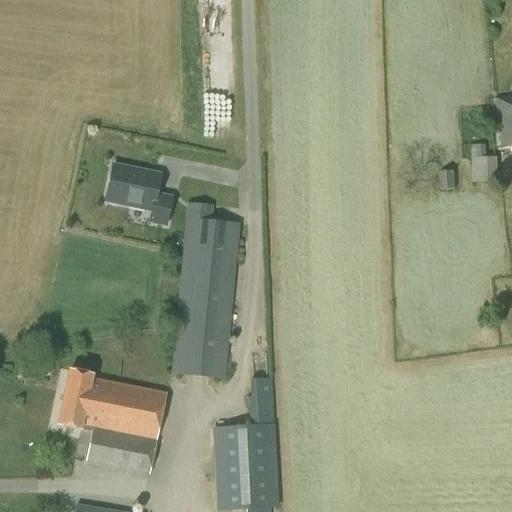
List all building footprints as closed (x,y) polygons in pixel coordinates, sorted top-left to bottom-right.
[(502,151),(511,149),(511,97),(494,101),(502,151)] [(471,144),(472,182),(486,181),(485,144),(471,144)] [(165,226),(171,199),(155,196),(159,176),(112,167),(104,202),(151,211),(148,222),(165,226)] [(439,191),(455,190),(454,172),(439,173),(439,191)] [(224,381),(240,225),(186,219),(170,376),(224,381)] [(91,378),(69,374),(58,426),(81,431),(82,428),(92,430),(87,462),(103,465),(109,433),(155,441),(163,394),(91,381),(91,378)] [(268,511),(268,510),(278,510),(274,426),(273,426),(270,380),(249,381),(250,398),(247,398),(249,428),(212,429),(216,511),(233,511),(245,511),(268,511)]
